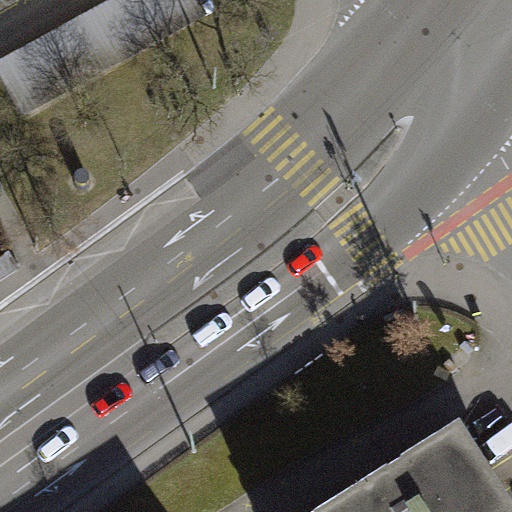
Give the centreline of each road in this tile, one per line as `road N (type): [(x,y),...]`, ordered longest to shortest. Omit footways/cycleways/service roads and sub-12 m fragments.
road 1 (primary): [(0,503),(363,238),(480,115)]
road 2 (primary): [(428,20),(303,160),(0,386)]
